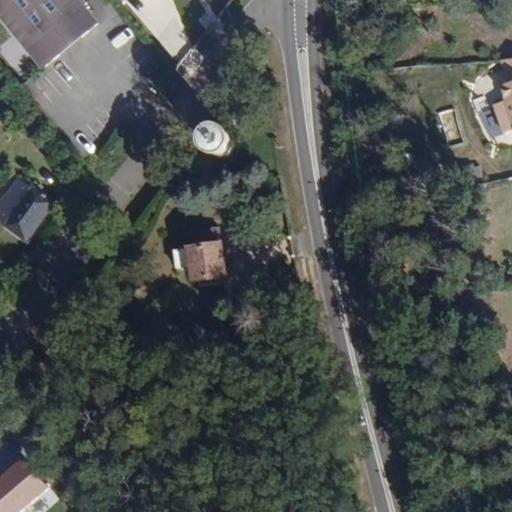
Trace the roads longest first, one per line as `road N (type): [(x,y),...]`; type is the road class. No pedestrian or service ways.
road 1 (secondary): [(393,511),(331,252),(301,0)]
road 2 (residential): [(301,0),(249,22),(0,356)]
road 3 (residential): [(144,511),(0,356)]
